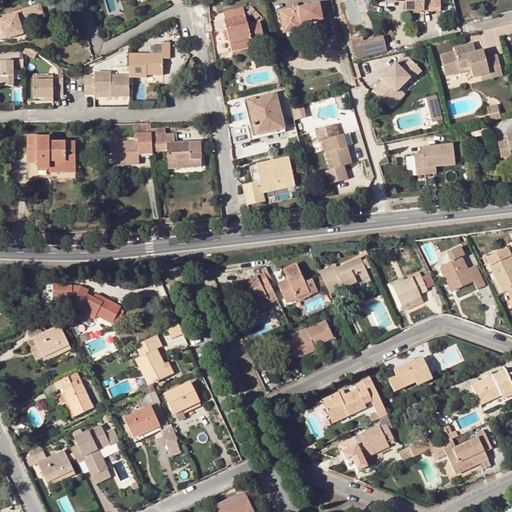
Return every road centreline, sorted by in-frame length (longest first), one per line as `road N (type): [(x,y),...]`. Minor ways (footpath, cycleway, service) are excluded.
road 1 (residential): [(511,345),(446,325),(245,409)]
road 2 (secondary): [(236,239),(511,205)]
road 3 (residential): [(79,0),(92,46),(185,10),(195,20),(211,108)]
road 4 (secondary): [(0,251),(90,255),(236,239)]
road 5 (unknown): [(383,220),(335,0)]
road 6 (residential): [(0,116),(211,108)]
road 7 (residential): [(268,458),(414,511)]
road 8 (residential): [(211,108),(236,239)]
road 9 (residential): [(152,511),(268,458)]
